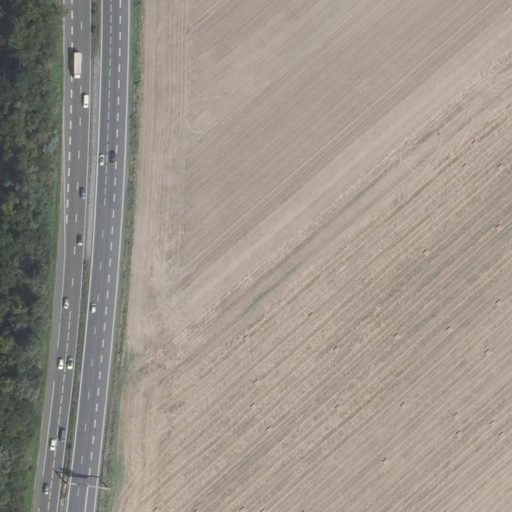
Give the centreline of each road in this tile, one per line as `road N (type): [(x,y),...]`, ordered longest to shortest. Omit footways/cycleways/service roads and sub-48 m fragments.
road 1 (trunk): [(83,0),(77,224),(46,511)]
road 2 (trunk): [(78,489),(104,224),(114,0)]
